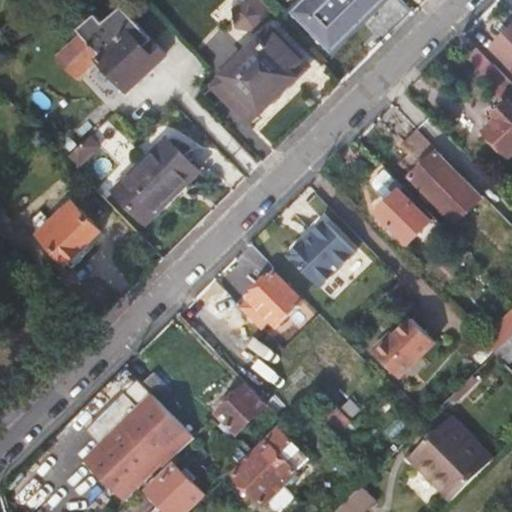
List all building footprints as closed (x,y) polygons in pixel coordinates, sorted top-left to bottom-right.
[(49,0),(58,13),(70,0),(49,0)] [(363,10),(372,0),(303,0),(293,11),(331,48),(357,22),(352,17),(361,7),(363,10)] [(335,52),(387,0),(372,0),(363,10),(361,7),(352,17),(357,22),(331,48),(335,52)] [(146,76),(166,56),(151,39),(119,2),(101,21),(93,13),(76,29),(82,34),(58,57),(79,78),(95,62),(120,87),(138,69),(146,76)] [(310,66),(272,26),(222,76),(231,85),(224,92),(226,105),(248,127),(260,115),(310,66)] [(511,28),(492,49),(511,69),(511,28)] [(205,65),(225,65),(226,32),(206,31),(205,65)] [(511,83),(493,64),(483,74),(509,101),(495,115),(499,119),(486,132),(511,157),(511,155),(511,83)] [(231,85),(222,76),(210,89),(214,93),(226,105),(224,92),(231,85)] [(71,154),(81,166),(120,134),(110,122),(71,154)] [(455,223),(482,196),(417,129),(402,143),(411,152),(399,163),(455,223)] [(171,140),(117,194),(147,224),(200,171),(171,140)] [(408,244),(434,219),(383,166),(368,181),(379,197),(372,204),(379,211),(378,212),(408,244)] [(71,204),(39,237),(69,265),(100,232),(71,204)] [(0,209),(0,232),(11,221),(0,209)] [(303,242),(288,257),(319,289),(355,254),(325,223),(311,235),(314,237),(306,245),(303,242)] [(276,328),(304,301),(275,272),(269,278),(266,276),(252,290),(258,296),(251,303),(276,328)] [(40,308),(28,320),(50,341),(60,329),(40,308)] [(511,310),(483,340),(496,354),(511,337),(511,310)] [(202,318),(192,327),(214,350),(224,341),(202,318)] [(386,345),(383,342),(373,352),(400,379),(435,344),(412,320),(393,339),(386,345)] [(389,335),(383,342),(386,345),(393,339),(389,335)] [(506,364),(511,358),(511,337),(496,354),(506,364)] [(154,372),(142,384),(160,402),(172,390),(154,372)] [(162,462),(165,466),(194,438),(160,402),(142,384),(137,379),(88,426),(103,441),(86,457),(126,497),(162,462)] [(268,404),(247,383),(235,395),(230,391),(223,398),(227,402),(217,412),(224,419),(217,426),(230,440),(268,404)] [(352,401),(345,408),(354,417),(361,411),(352,401)] [(339,431),(352,420),(337,405),(326,416),(339,431)] [(494,459),(452,417),(410,458),(413,462),(452,501),(494,459)] [(278,427),(264,440),(247,456),(230,473),(262,506),(296,474),(295,473),(309,459),(278,427)] [(242,440),(236,446),(247,456),(254,450),(242,440)] [(174,461),(147,487),(171,511),(183,511),(204,493),(174,461)] [(363,511),(375,500),(361,486),(334,511),(363,511)] [(307,511),(310,509),(300,498),(285,511),(307,511)]
